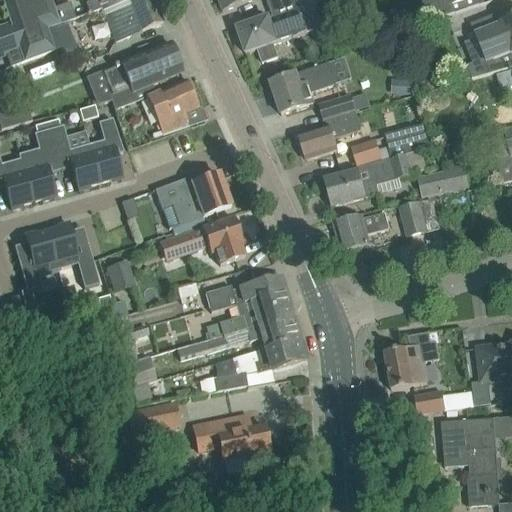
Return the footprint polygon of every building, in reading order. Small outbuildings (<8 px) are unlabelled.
[(23,64),(54,53),(46,32),(58,27),(53,12),(49,3),(52,2),(51,0),(1,0),(11,27),(10,27),(20,54),(23,64)] [(94,0),(95,2),(85,6),(88,15),(99,11),(98,9),(101,8),(114,3),(120,0),(94,0)] [(116,44),(163,26),(152,0),(120,0),(114,3),(101,8),(116,44)] [(217,0),(222,14),(241,7),(256,2),(254,0),(217,0)] [(269,0),(266,1),(272,19),(297,10),(293,0),(269,0)] [(424,0),(417,16),(425,19),(426,24),(485,6),(482,0),(424,0)] [(58,27),(67,24),(75,21),(69,5),(53,12),(58,27)] [(511,22),(501,26),(497,16),(471,27),(491,76),(511,69),(511,22)] [(237,31),(246,56),(258,52),(263,65),(278,60),(273,47),(278,45),(278,47),(307,36),(301,21),(273,31),(269,20),(237,31)] [(0,73),(1,73),(9,70),(5,58),(20,54),(10,27),(9,24),(0,27),(0,73)] [(67,24),(58,27),(46,32),(54,53),(55,53),(59,65),(80,57),(67,24)] [(390,26),(381,29),(383,36),(392,33),(390,26)] [(398,34),(386,38),(391,51),(402,47),(398,34)] [(133,94),(181,75),(170,45),(120,65),(122,68),(102,75),(111,98),(131,91),(132,94),(133,94)] [(290,79),(271,85),(281,118),(300,111),(314,107),(310,96),(336,87),(352,82),(345,60),(329,66),(297,76),(290,79)] [(511,73),(497,78),(501,92),(511,88),(511,73)] [(162,138),(189,130),(184,118),(198,111),(186,83),(146,101),(162,138)] [(132,94),(131,91),(111,98),(110,98),(111,103),(114,113),(137,104),(133,94),(132,94)] [(0,128),(2,136),(33,127),(26,105),(13,109),(9,95),(0,97),(0,128)] [(325,124),(356,115),(350,97),(319,107),(324,124),(325,124)] [(94,108),(79,113),(82,124),(97,120),(94,108)] [(307,163),(337,153),(333,142),(362,132),(356,115),(325,124),(327,129),(299,138),(307,163)] [(103,143),(89,147),(99,186),(110,183),(121,180),(120,174),(115,157),(123,155),(112,121),(98,125),(103,143)] [(63,128),(48,133),(60,173),(71,170),(76,186),(77,192),(88,189),(89,189),(99,186),(89,147),(70,153),(63,128)] [(391,163),(406,159),(422,154),(430,152),(423,128),(385,138),(391,163)] [(38,152),(18,157),(19,162),(20,162),(32,205),(43,202),(54,199),(53,193),(52,193),(48,176),(60,173),(48,133),(34,137),(38,152)] [(502,186),(511,183),(511,166),(510,160),(504,133),(490,136),(502,186)] [(172,154),(160,156),(157,143),(138,147),(142,167),(173,160),(172,154)] [(356,172),(382,165),(377,144),(352,150),(358,171),(355,171),(356,172)] [(427,172),(422,154),(406,159),(391,163),(382,165),(356,172),(356,175),(325,183),(332,209),(379,197),(377,188),(412,179),(411,177),(427,172)] [(0,163),(0,189),(4,189),(9,205),(10,211),(21,208),(22,208),(32,205),(20,162),(19,162),(1,167),(0,163)] [(464,172),(419,182),(422,200),(467,190),(464,172)] [(191,187),(192,189),(203,219),(212,216),(231,209),(219,178),(191,187)] [(421,206),(400,212),(407,239),(428,233),(421,206)] [(389,232),(385,216),(363,222),(362,218),(333,226),(341,256),(370,248),(367,238),(389,232)] [(242,246),(233,220),(178,240),(184,258),(207,250),(210,257),(215,256),(219,269),(245,259),(240,247),(242,246)] [(57,231),(47,234),(58,272),(77,267),(84,291),(99,287),(88,246),(75,250),(70,234),(69,228),(58,231),(57,231)] [(31,262),(19,266),(26,293),(31,292),(42,289),(38,278),(58,272),(47,234),(36,237),(25,240),(26,246),(27,246),(31,262)] [(135,287),(126,263),(105,271),(114,295),(135,287)] [(244,275),(234,277),(236,285),(246,282),(244,275)] [(231,289),(206,296),(210,312),(211,316),(236,309),(286,294),(285,292),(281,279),(262,285),(239,291),(240,292),(232,294),(231,289)] [(194,287),(177,291),(179,302),(197,298),(194,287)] [(239,320),(207,330),(207,331),(210,342),(248,331),(259,332),(294,321),(286,294),(236,309),(239,320)] [(109,298),(98,301),(100,309),(111,306),(109,298)] [(34,303),(23,306),(27,318),(37,315),(34,303)] [(26,318),(16,321),(19,332),(29,329),(26,318)] [(186,350),(177,352),(180,364),(250,345),(262,341),(265,351),(272,349),(300,341),(294,321),(259,332),(248,331),(210,342),(186,349),(186,350)] [(127,365),(127,366),(138,363),(134,345),(132,346),(131,342),(149,338),(146,328),(119,336),(127,365)] [(391,393),(411,389),(428,386),(424,364),(439,362),(435,335),(429,336),(409,339),(410,350),(384,355),(391,393)] [(240,377),(200,384),(201,397),(247,389),(246,378),(258,376),(258,377),(287,369),(307,363),(300,341),(272,349),(265,351),(266,353),(235,361),(240,377)] [(511,343),(511,344),(511,346),(477,351),(479,370),(482,387),(511,383),(511,343)] [(127,366),(133,389),(156,382),(150,359),(138,363),(127,366)] [(136,405),(151,401),(147,386),(156,383),(156,382),(133,389),(133,390),(132,390),(136,405)] [(191,399),(189,392),(178,394),(179,401),(191,399)] [(472,395),(474,410),(493,408),(491,393),(472,395)] [(419,418),(445,413),(442,400),(441,395),(415,400),(419,418)] [(469,395),(442,400),(445,413),(472,408),(469,395)] [(130,440),(154,435),(149,409),(125,413),(130,440)] [(247,417),(193,428),(198,456),(218,452),(220,465),(247,459),(248,465),(270,460),(264,429),(250,431),(247,417)] [(469,510),(489,508),(500,508),(499,484),(503,483),(501,461),(497,461),(496,442),(511,440),(511,420),(461,424),(441,426),(445,471),(469,469),(470,479),(467,479),(469,510)] [(63,448),(47,452),(55,479),(70,475),(63,448)]
